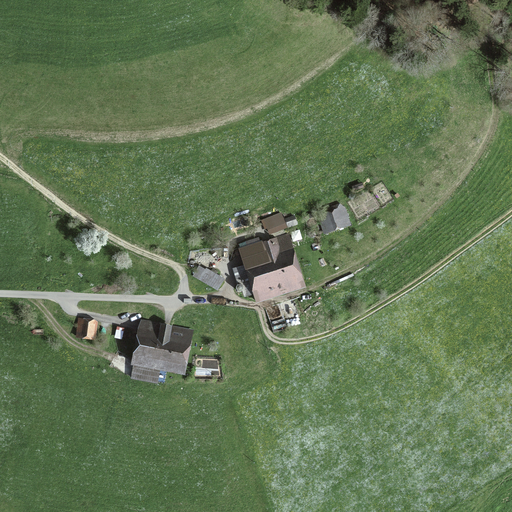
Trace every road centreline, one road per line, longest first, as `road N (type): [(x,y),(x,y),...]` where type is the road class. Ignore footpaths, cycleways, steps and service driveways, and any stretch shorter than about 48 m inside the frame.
road 1 (track): [(261,304),(278,340),(323,335),(417,283),(511,212)]
road 2 (track): [(0,156),(109,237),(179,269),(183,300)]
road 3 (track): [(183,300),(0,293)]
road 4 (track): [(315,286),(261,304),(183,300)]
